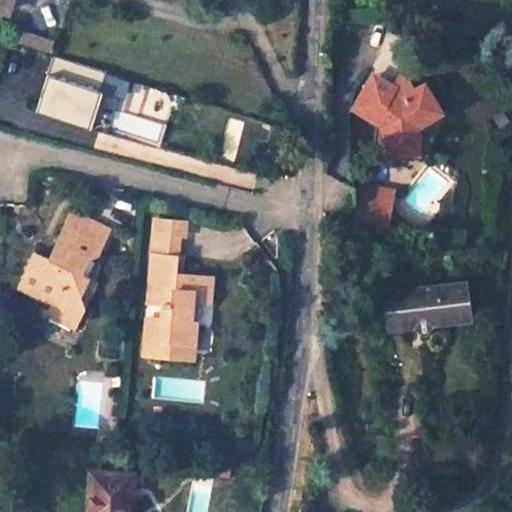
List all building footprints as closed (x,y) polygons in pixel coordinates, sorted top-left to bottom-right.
[(0,0),(0,14),(9,18),(14,0),(0,0)] [(88,130),(107,72),(53,54),(34,112),(88,130)] [(385,150),(418,149),(417,123),(440,109),(424,82),(400,96),(368,78),(353,107),(376,119),(381,122),(385,120),(388,126),(385,128),(385,150)] [(389,211),(358,205),(355,220),(386,226),(389,211)] [(74,214),(59,245),(68,250),(62,263),(56,263),(36,254),(20,288),(54,304),(49,315),(76,328),(77,306),(90,280),(82,276),(90,260),(100,257),(112,232),(74,214)] [(158,220),(157,235),(155,257),(180,260),(183,237),(184,222),(158,220)] [(68,250),(59,245),(56,263),(62,263),(68,250)] [(212,306),(214,281),(179,277),(180,260),(155,257),(152,285),(157,285),(155,305),(165,306),(164,322),(153,321),(150,357),(194,362),(198,325),(192,325),(195,304),(212,306)] [(382,287),(387,327),(413,323),(418,315),(423,315),(431,321),(470,317),(466,277),(382,287)] [(98,283),(90,280),(77,306),(76,328),(85,310),(98,283)] [(418,315),(413,323),(421,331),(425,331),(431,321),(423,315),(418,315)] [(115,450),(116,440),(98,438),(97,448),(115,450)] [(128,511),(131,478),(93,476),(90,511),(128,511)]
